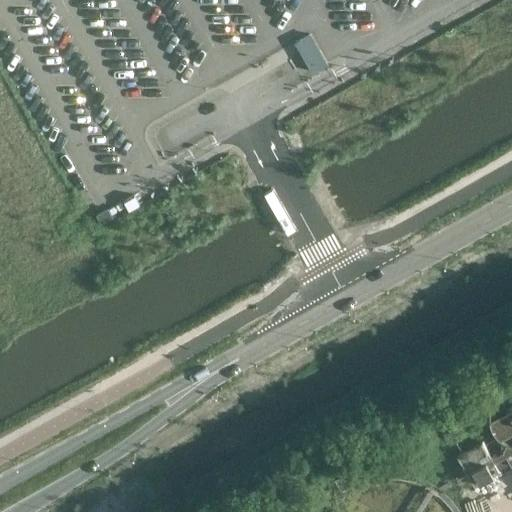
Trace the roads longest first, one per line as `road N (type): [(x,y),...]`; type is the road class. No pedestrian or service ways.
road 1 (tertiary): [(207,378),(511,207)]
road 2 (unknown): [(4,0),(114,184),(149,171)]
road 3 (unknown): [(149,171),(249,125),(351,55)]
road 4 (tertiary): [(207,378),(153,398),(0,484)]
road 5 (tertiary): [(18,511),(136,440),(207,378)]
road 6 (unknown): [(126,128),(61,0)]
